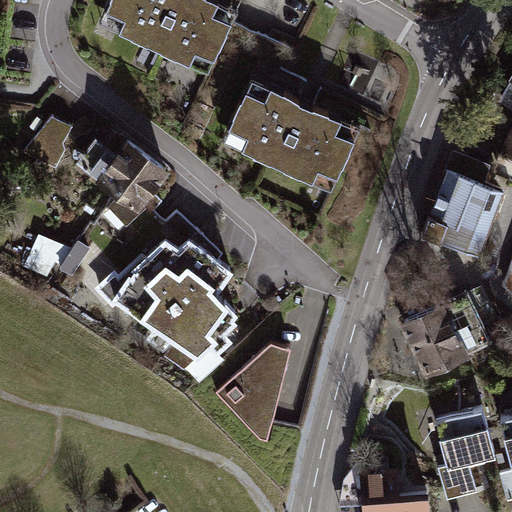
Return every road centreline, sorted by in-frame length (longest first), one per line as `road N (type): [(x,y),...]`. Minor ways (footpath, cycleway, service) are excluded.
road 1 (secondary): [(449,66),(392,206),(308,511)]
road 2 (residential): [(68,0),(61,32),(72,60),(108,100),(278,242)]
